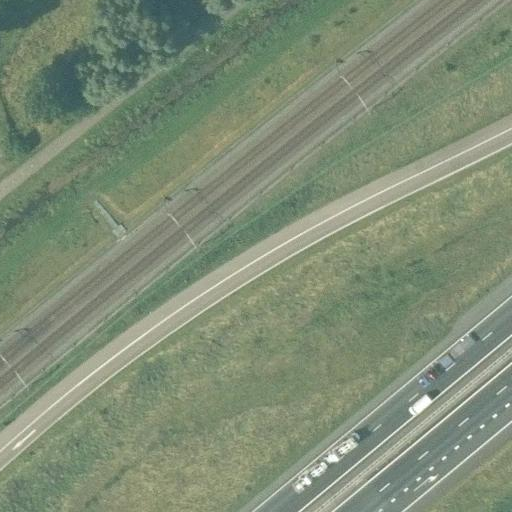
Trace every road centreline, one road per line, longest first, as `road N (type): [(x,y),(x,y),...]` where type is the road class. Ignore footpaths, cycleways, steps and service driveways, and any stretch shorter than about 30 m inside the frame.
road 1 (motorway): [(511,140),(261,268),(137,350),(0,463)]
road 2 (motorway): [(511,316),(276,511)]
road 3 (motorway): [(356,511),(511,383)]
